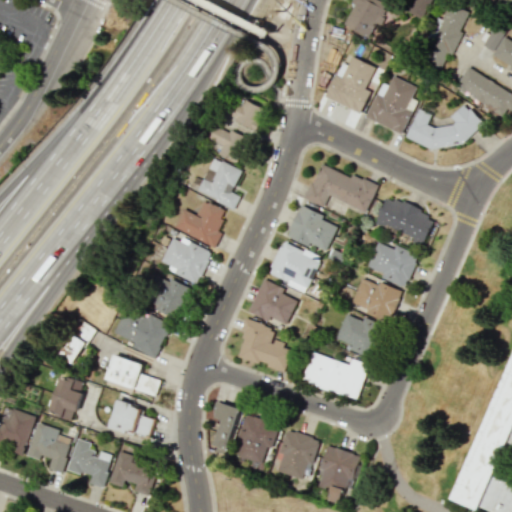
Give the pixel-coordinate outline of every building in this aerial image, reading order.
[(343,24),(370,39),(390,1),(388,0),(351,0),(350,3),(354,5),(343,24)] [(414,0),(409,12),(422,19),(433,0),(414,0)] [(436,17),(427,39),(431,41),(423,59),(444,68),(469,12),(449,4),(442,19),(436,17)] [(480,50),(511,68),(511,40),(502,35),(504,31),(494,25),(480,50)] [(362,113),(374,81),(370,79),(375,66),(351,57),(348,65),(340,62),(325,98),(362,113)] [(503,114),(506,108),(511,111),(511,91),(466,67),(455,88),(503,114)] [(402,134),(417,100),(412,98),(417,87),(392,76),(388,85),(381,82),(366,118),(402,134)] [(226,117),(256,129),(265,108),(236,96),(226,117)] [(406,137),(432,149),(466,144),(472,130),(481,129),(485,118),(460,107),(457,107),(453,117),(454,124),(435,127),(427,124),(431,115),(418,109),(406,137)] [(215,124),(207,139),(221,146),(217,153),(237,163),(248,139),(215,124)] [(197,193),(235,207),(239,195),(232,192),(241,169),(211,157),(197,193)] [(305,199),(324,207),(328,196),(366,212),(378,185),(353,174),(351,176),(320,163),(305,199)] [(375,223),(424,242),(435,216),(385,196),(375,223)] [(215,247),(221,232),(217,230),(226,211),(203,200),(196,215),(182,209),(173,228),(215,247)] [(286,235),(309,246),(310,243),(326,251),(339,224),(300,206),(286,235)] [(188,241),(187,245),(171,237),(160,261),(168,265),(166,270),(197,283),(211,251),(188,241)] [(306,291),(321,257),(282,241),(267,274),(306,291)] [(381,277),(405,287),(418,255),(394,245),(393,248),(377,241),(367,266),(382,273),(381,277)] [(351,302),(367,308),(365,313),(389,322),(401,291),(362,276),(351,302)] [(158,278),(150,311),(181,318),(189,285),(158,278)] [(268,321),(270,317),(286,324),(297,300),(282,294),(285,288),(263,278),(247,311),(268,321)] [(113,333),(134,342),(131,347),(155,358),(170,325),(125,306),(113,333)] [(336,339),(349,343),(347,349),(372,358),(383,325),(363,317),(362,320),(345,314),(336,339)] [(94,328),(76,318),(56,354),(73,364),(94,328)] [(236,356),(285,372),(293,346),(271,340),(275,327),(247,318),(236,356)] [(511,511),(511,351),(456,503),(481,511),(511,511)] [(359,398),(369,363),(352,359),(351,363),(311,352),(302,382),(359,398)] [(105,379),(155,396),(160,380),(140,373),(143,364),(114,354),(105,379)] [(70,419),(74,410),(76,410),(85,385),(60,377),(48,412),(70,419)] [(109,427),(148,439),(154,419),(142,416),(144,408),(118,400),(109,427)] [(216,418),(221,419),(214,451),(227,454),(238,407),(219,402),(216,418)] [(0,446),(23,453),(34,415),(2,406),(0,415),(0,446)] [(279,425),(244,414),(237,437),(241,439),(236,455),(262,463),(267,447),(272,449),(279,425)] [(58,429),(35,422),(25,455),(39,459),(40,455),(50,458),(47,469),(61,473),(69,445),(55,441),(58,429)] [(277,471),(302,479),(306,468),(310,469),(320,440),(286,429),(279,452),(282,453),(277,471)] [(67,469),(90,476),(88,483),(102,487),(112,454),(99,450),(98,453),(88,450),(90,442),(76,438),(67,469)] [(319,474),(321,475),(318,486),(330,490),(327,500),(340,503),(345,486),(351,488),(360,454),(327,445),(319,474)] [(109,483),(122,487),(124,480),(135,483),(133,491),(152,497),(159,471),(140,465),(142,457),(118,450),(109,483)]
